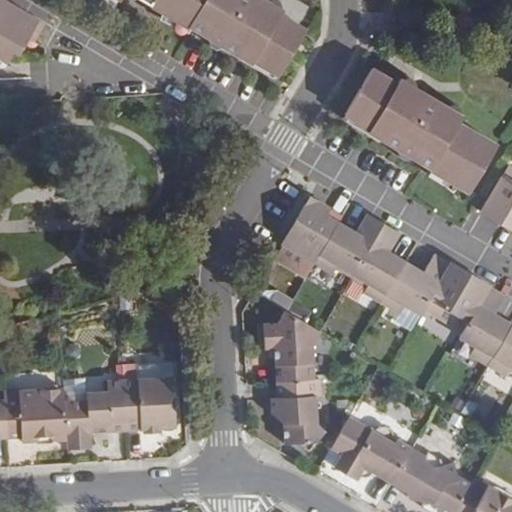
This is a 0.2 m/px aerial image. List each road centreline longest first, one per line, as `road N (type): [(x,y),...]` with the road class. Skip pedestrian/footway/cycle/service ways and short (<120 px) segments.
road 1 (residential): [(344,0),(335,58),(216,275),(228,483)]
road 2 (residential): [(0,493),(228,483)]
